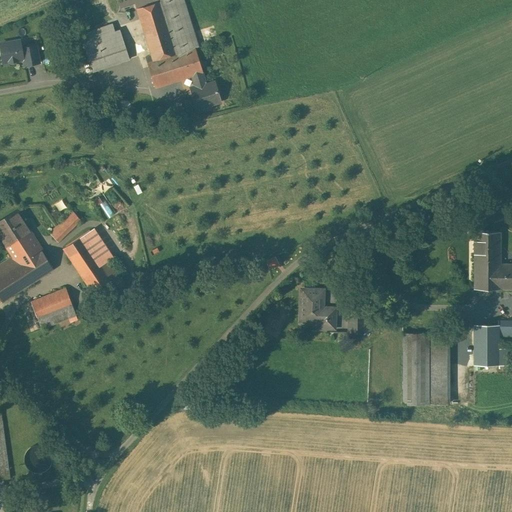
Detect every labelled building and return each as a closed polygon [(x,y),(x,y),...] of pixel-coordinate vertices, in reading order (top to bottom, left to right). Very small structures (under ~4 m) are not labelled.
[(196,75),(175,0),(152,0),(130,6),(146,65),(141,66),(154,116),(211,100),(204,73),(196,75)] [(122,65),(110,27),(72,39),(84,77),(122,65)] [(36,36),(0,42),(0,54),(1,65),(22,61),(23,66),(41,63),(36,36)] [(73,224),(63,214),(37,238),(47,249),(73,224)] [(0,306),(48,276),(10,216),(0,222),(0,254),(4,261),(0,262),(0,306)] [(108,264),(87,233),(55,256),(85,299),(99,290),(90,277),(108,264)] [(494,235),(464,235),(465,295),(511,294),(511,267),(495,268),(494,235)] [(363,340),(363,322),(341,322),(341,310),(316,310),(316,287),(291,287),(290,333),(338,333),(338,340),(363,340)] [(69,321),(57,292),(21,305),(33,335),(69,321)] [(511,347),(511,324),(464,326),(465,374),(502,373),(502,348),(511,347)] [(395,334),(397,413),(445,411),(444,353),(415,353),(414,334),(395,334)] [(51,452),(48,448),(44,445),(39,444),(34,444),(29,447),(26,450),(24,454),(23,459),(24,463),(26,467),(30,470),(34,472),(38,472),(42,472),(46,470),(50,466),(52,461),(52,457),(51,452)]
